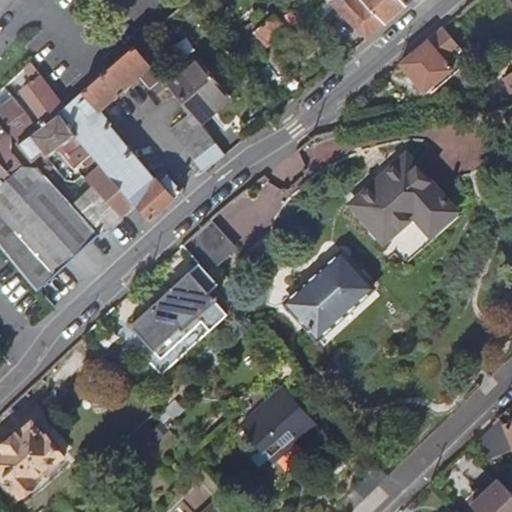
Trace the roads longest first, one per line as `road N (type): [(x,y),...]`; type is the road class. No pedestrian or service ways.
road 1 (unclassified): [(451,0),(203,193),(87,297),(0,393)]
road 2 (residential): [(368,511),(511,370)]
